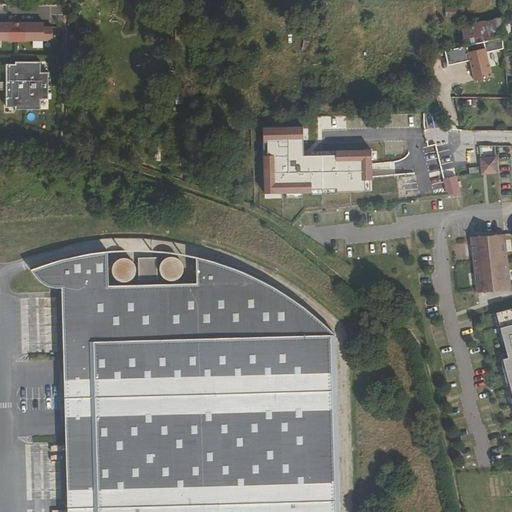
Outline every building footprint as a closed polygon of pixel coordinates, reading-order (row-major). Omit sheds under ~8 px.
[(457,9),(446,9),(446,18),(458,18),(457,9)] [(461,27),(466,46),(503,38),(502,18),(461,27)] [(0,41),(41,41),(41,22),(0,21),(0,41)] [(44,24),(44,40),(52,40),(52,24),(44,24)] [(37,61),(12,61),(12,64),(3,64),(3,107),(12,107),(12,109),(37,109),(37,98),(45,98),(45,72),(37,72),(37,61)] [(496,157),(480,159),(482,174),(497,173),(496,157)] [(486,237),(471,237),(477,293),(511,290),(505,234),(495,236),(486,237)] [(193,285),(106,288),(105,254),(96,255),(78,258),(59,262),(48,265),(29,272),(32,277),(36,281),(41,285),(45,288),(50,289),(60,290),(65,511),(335,511),(331,337),(323,329),(304,312),(287,300),(275,292),(250,279),(234,272),(222,267),(208,263),(193,259),(193,285)] [(136,273),(134,273),(133,268),(131,265),(129,263),(125,261),(120,260),(118,261),(114,263),(112,266),(110,268),(110,273),(110,277),(113,281),(118,284),(123,284),(125,284),(127,283),(163,282),(166,283),(171,283),(174,282),(177,280),(179,278),(180,274),(181,269),(179,265),(178,263),(175,261),(171,260),(165,259),(163,261),(161,262),(158,265),(157,267),(156,272),(154,272),(154,260),(136,260),(136,273)] [(511,309),(496,313),(508,359),(503,360),(511,395),(511,309)]
